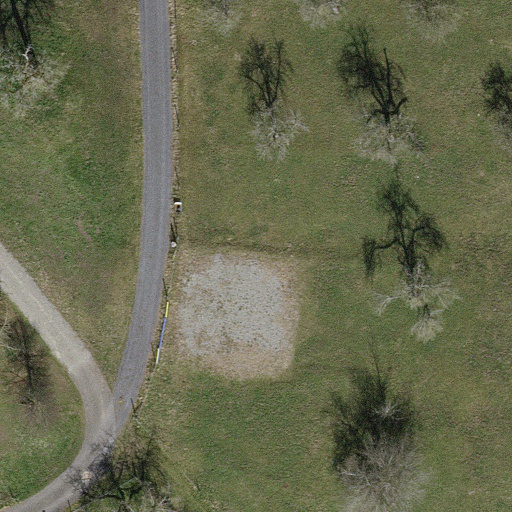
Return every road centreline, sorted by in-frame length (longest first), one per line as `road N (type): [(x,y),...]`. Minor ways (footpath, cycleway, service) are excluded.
road 1 (track): [(151,0),(152,257),(143,330),(112,429)]
road 2 (track): [(0,261),(87,372),(112,429)]
